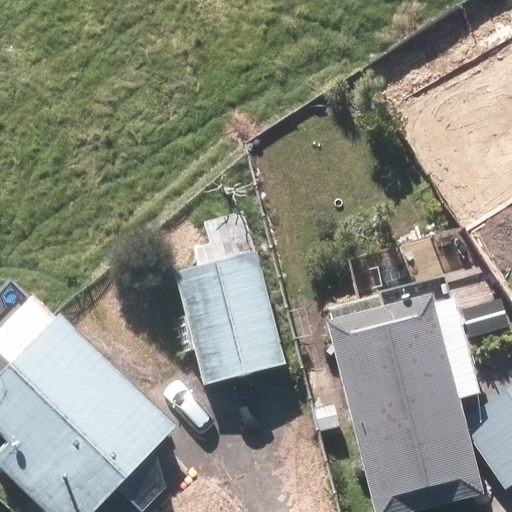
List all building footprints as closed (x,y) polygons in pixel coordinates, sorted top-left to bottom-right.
[(0,141),(0,162),(9,172),(20,164),(0,141)] [(176,265),(206,380),(289,359),(249,206),(206,217),(217,256),(176,265)] [(330,314),(380,511),(391,511),(487,488),(476,445),(504,484),(511,478),(511,383),(470,412),(437,288),(330,314)] [(0,441),(0,463),(52,511),(93,511),(181,418),(63,308),(40,332),(14,309),(0,323),(0,424),(8,433),(0,441)] [(307,364),(311,386),(335,380),(329,358),(307,364)] [(317,414),(322,434),(346,428),(341,408),(317,414)]
